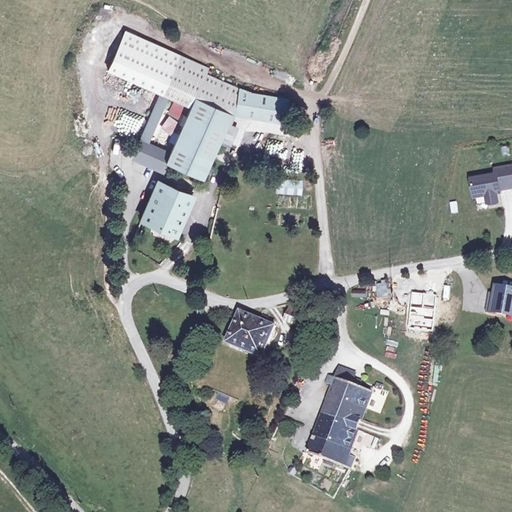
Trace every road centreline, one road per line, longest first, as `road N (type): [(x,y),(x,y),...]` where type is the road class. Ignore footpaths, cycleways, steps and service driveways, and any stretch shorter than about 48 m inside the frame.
road 1 (residential): [(167,511),(184,470),(129,326),(132,286),(164,279),(245,306),(511,251)]
road 2 (track): [(306,99),(128,20),(113,20),(98,36),(90,82),(110,180),(108,281),(125,309)]
road 3 (track): [(311,107),(367,0)]
